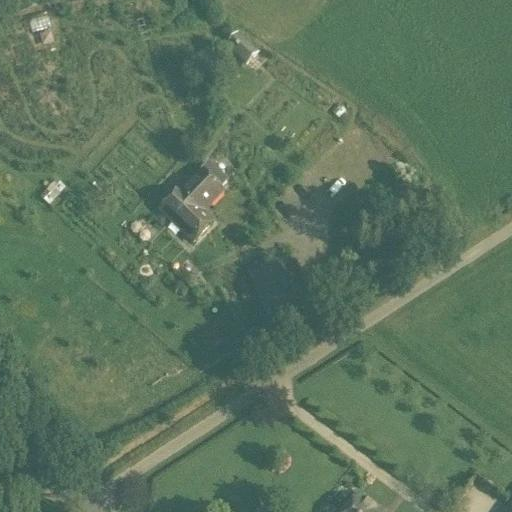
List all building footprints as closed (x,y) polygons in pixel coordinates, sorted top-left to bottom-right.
[(238,34),(226,47),(226,48),(246,67),(258,54),(238,34)] [(204,171),(184,192),(181,190),(161,212),(196,245),(217,223),(206,214),(226,193),(204,171)] [(403,186),(390,195),(396,203),(383,211),(388,220),(414,204),(403,186)] [(262,316),(307,303),(295,260),(250,272),(262,316)] [(250,336),(234,345),(240,355),(255,346),(250,336)] [(377,511),(358,498),(348,511),(377,511)]
